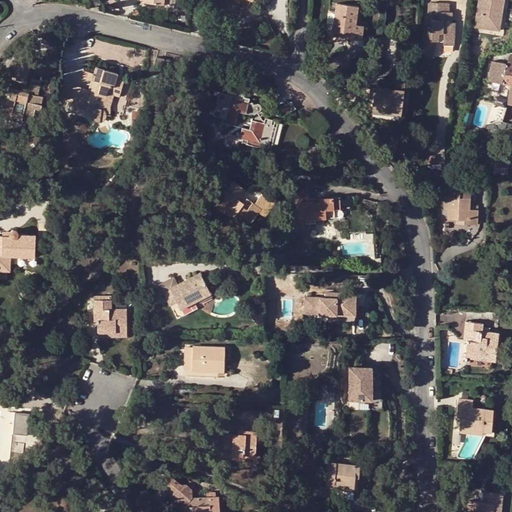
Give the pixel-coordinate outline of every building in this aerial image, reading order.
[(453,28),(454,20),(455,9),(451,9),(452,1),(439,0),(434,0),(435,1),(434,11),(432,25),(430,24),(429,31),(428,31),(427,45),(435,46),(436,38),(445,38),(444,42),(455,43),(457,28),(453,28)] [(504,0),(479,0),(475,27),(499,30),(504,0)] [(337,2),(336,12),(333,32),(340,33),(345,33),(345,38),(361,40),(363,25),(355,23),(357,5),(337,2)] [(435,46),(427,45),(426,54),(434,55),(435,46)] [(164,59),(156,57),(153,67),(161,69),(164,59)] [(494,69),(492,81),(511,84),(511,62),(507,62),(495,60),(494,69)] [(11,78),(14,79),(18,79),(25,81),(30,65),(15,61),(11,78)] [(113,86),(116,79),(118,73),(95,66),(93,73),(89,72),(87,79),(91,80),(94,81),(89,98),(85,110),(92,114),(93,115),(93,116),(94,118),(95,119),(98,120),(100,120),(103,120),(105,117),(105,114),(106,113),(105,111),(104,110),(102,108),(107,92),(113,94),(118,96),(121,88),(113,86)] [(396,76),(395,89),(403,90),(404,77),(396,76)] [(16,89),(12,88),(10,87),(11,83),(2,81),(0,89),(0,114),(10,117),(15,99),(26,102),(23,114),(34,117),(36,109),(40,110),(41,105),(40,104),(42,96),(39,95),(42,80),(32,78),(29,92),(16,89)] [(123,81),(116,79),(113,86),(121,88),(123,81)] [(94,81),(91,80),(88,89),(81,87),(79,95),(89,98),(94,81)] [(64,81),(59,97),(65,99),(70,83),(64,81)] [(76,102),(79,95),(81,87),(70,83),(65,99),(76,102)] [(371,87),(370,94),(373,95),(372,100),(372,108),(401,111),(403,90),(395,89),(371,87)] [(231,94),(221,91),(213,115),(222,118),(221,123),(233,127),(238,113),(252,118),(248,131),(241,129),(237,139),(244,142),(243,146),(257,151),(259,146),(266,149),(274,127),(272,126),(272,124),(265,121),(264,124),(262,123),(259,114),(261,114),(262,114),(262,112),(263,111),(262,109),(262,108),(261,107),(259,106),(258,107),(256,108),(254,103),(249,105),(251,100),(245,98),(246,95),(232,90),(231,94)] [(109,106),(113,94),(107,92),(102,108),(104,110),(105,111),(106,113),(105,114),(109,114),(109,106)] [(268,111),(284,103),(280,95),(264,103),(268,111)] [(297,117),(293,108),(278,115),(282,123),(297,117)] [(132,109),(132,127),(141,128),(141,110),(132,109)] [(508,174),(509,159),(494,158),(493,173),(508,174)] [(244,188),(232,179),(228,185),(233,189),(230,192),(225,189),(219,199),(228,206),(226,208),(235,214),(238,210),(252,220),(258,211),(258,210),(261,206),(255,202),(247,196),(243,201),(238,197),(244,188)] [(451,185),(450,195),(448,218),(457,218),(462,219),(462,223),(478,223),(478,209),(470,208),(470,203),(471,187),(451,185)] [(333,208),(340,207),(339,196),(317,197),(318,201),(313,201),(313,200),(308,200),(307,189),(293,191),(294,202),(296,201),(297,215),(298,221),(305,221),(305,223),(315,222),(315,217),(334,216),(333,208)] [(262,192),(255,202),(261,206),(258,210),(258,211),(266,216),(275,202),(262,192)] [(215,205),(224,211),(226,208),(228,206),(219,199),(215,205)] [(341,220),(340,207),(333,208),(334,216),(315,217),(315,222),(341,220)] [(298,231),(298,221),(297,215),(289,216),(290,231),(298,231)] [(9,236),(2,236),(0,235),(0,254),(35,256),(35,235),(18,235),(18,233),(16,231),(15,230),(13,230),(11,230),(10,231),(9,232),(9,236)] [(200,271),(177,283),(174,277),(160,284),(171,304),(177,301),(180,308),(211,292),(200,271)] [(337,296),(304,296),(304,313),(355,314),(356,291),(337,291),(337,296)] [(115,331),(116,336),(128,336),(127,307),(111,307),(111,297),(93,297),(94,315),(99,316),(99,318),(97,318),(97,321),(97,331),(115,331)] [(465,320),(464,329),(470,329),(469,340),(467,339),(466,351),(483,353),(483,358),(495,359),(498,331),(480,329),(481,322),(465,320)] [(192,369),(192,346),(185,346),(184,368),(192,369)] [(224,347),(192,346),(192,369),(223,370),(224,347)] [(349,366),(350,399),(372,399),(372,366),(350,366),(349,366)] [(328,383),(328,390),(335,391),(336,383),(328,383)] [(458,397),(457,413),(460,414),(460,419),(460,427),(482,430),(491,430),(493,408),(475,406),(476,399),(458,397)] [(29,414),(16,412),(13,433),(26,435),(29,414)] [(238,429),(238,433),(238,437),(233,437),(234,433),(223,432),(222,450),(232,451),(232,453),(245,454),(246,455),(256,456),(257,431),(238,429)] [(24,443),(13,441),(12,450),(23,452),(24,443)] [(359,465),(327,462),(325,483),(343,485),(343,489),(342,499),(353,500),(355,478),(359,478),(359,465)] [(172,495),(174,493),(182,483),(168,471),(159,482),(172,495)] [(186,483),(182,483),(174,493),(182,499),(189,499),(191,498),(193,496),(192,488),(186,483)] [(324,487),(324,486),(320,485),(319,496),(326,497),(327,488),(324,487)] [(482,490),(481,501),(494,502),(492,511),(501,511),(504,492),(482,490)] [(182,499),(174,493),(172,495),(180,502),(189,502),(189,499),(182,499)] [(189,502),(180,502),(181,511),(220,511),(220,496),(215,496),(210,497),(210,493),(206,493),(206,497),(191,498),(189,499),(189,502)] [(492,511),(494,502),(481,501),(469,500),(468,510),(463,510),(463,511),(492,511)]
